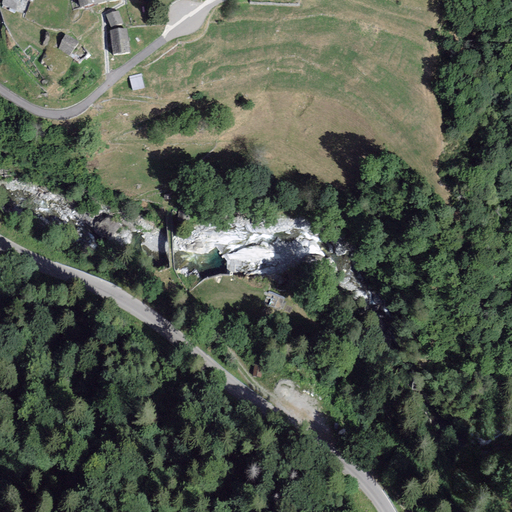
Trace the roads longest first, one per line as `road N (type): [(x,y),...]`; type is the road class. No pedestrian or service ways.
road 1 (tertiary): [(0,243),(155,321),(228,384),(333,451),(386,511)]
road 2 (residential): [(0,89),(45,113),(78,109),(218,0)]
road 3 (track): [(295,429),(283,405),(224,346),(205,310),(179,292)]
